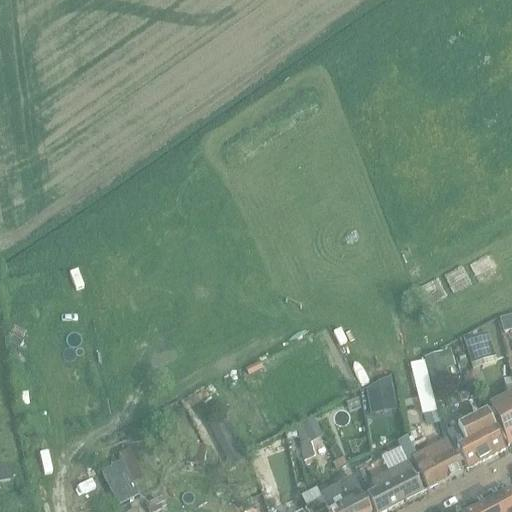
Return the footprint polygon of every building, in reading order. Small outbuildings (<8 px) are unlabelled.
[(498,320),(502,333),(510,331),(511,326),(511,317),(511,316),(500,319),(498,320)] [(486,332),(462,339),(469,360),(493,353),(486,332)] [(446,349),(423,357),(431,381),(446,376),(444,367),(451,365),(446,349)] [(423,361),(409,365),(415,390),(421,415),(435,411),(429,386),(423,361)] [(389,377),(366,389),(366,391),(369,409),(393,405),(390,387),(389,377)] [(511,395),(488,408),(508,446),(511,443),(511,395)] [(34,396),(24,399),(29,417),(40,414),(34,396)] [(354,398),(343,403),(346,411),(357,406),(354,398)] [(456,430),(446,435),(457,455),(466,471),(504,451),(485,415),(456,430)] [(313,421),(301,426),(309,442),(320,437),(313,421)] [(294,432),(285,434),(286,440),(295,439),(294,432)] [(445,442),(410,460),(426,491),(462,473),(447,445),(443,437),(442,437),(445,442)] [(185,465),(203,467),(205,448),(188,446),(185,465)] [(335,447),(330,450),(336,462),(340,460),(342,459),(335,447)] [(376,493),(365,498),(372,511),(387,511),(422,494),(406,465),(399,450),(380,460),(387,475),(371,483),(376,493)] [(336,462),(331,465),(335,472),(344,468),(340,460),(336,462)] [(121,463),(101,473),(118,508),(138,498),(121,463)] [(0,481),(9,481),(7,469),(0,469),(0,481)] [(337,489),(318,498),(319,500),(321,503),(325,511),(367,511),(350,479),(337,486),(336,486),(337,489)] [(508,492),(489,502),(494,511),(511,511),(511,500),(509,494),(508,492)] [(155,499),(144,505),(147,511),(157,511),(161,510),(155,499)] [(494,511),(489,502),(471,511),(470,511),(494,511)] [(325,511),(321,503),(304,511),(303,511),(325,511)]
